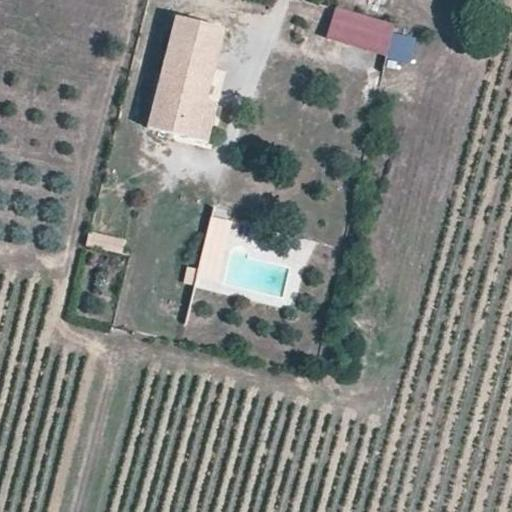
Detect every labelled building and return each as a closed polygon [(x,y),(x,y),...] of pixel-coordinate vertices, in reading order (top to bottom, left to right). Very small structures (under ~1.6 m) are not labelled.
[(325,40),(409,66),(416,41),(391,34),(394,26),(335,8),(325,40)] [(226,34),(175,21),(147,133),(208,149),(219,109),(207,106),(226,34)] [(214,220),(199,272),(198,275),(216,281),(232,225),(214,220)] [(126,242),(90,234),(87,249),(123,257),(126,242)] [(189,269),(185,284),(195,287),(198,275),(199,272),(189,269)]
